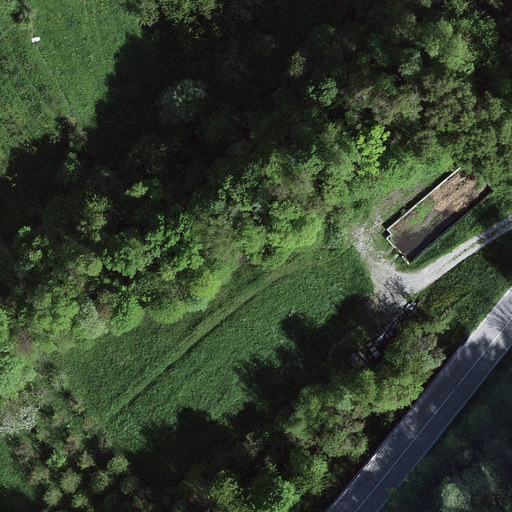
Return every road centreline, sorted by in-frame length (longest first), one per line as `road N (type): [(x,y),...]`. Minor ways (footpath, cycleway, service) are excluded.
road 1 (secondary): [(355,511),(511,318)]
road 2 (track): [(403,284),(511,221)]
